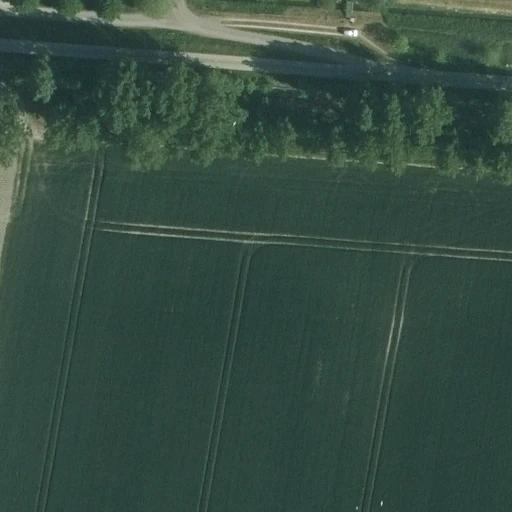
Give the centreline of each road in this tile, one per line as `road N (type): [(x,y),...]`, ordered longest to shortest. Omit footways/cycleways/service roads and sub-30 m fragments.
road 1 (residential): [(391,73),(262,36),(0,8)]
road 2 (unclassified): [(391,73),(0,43)]
road 3 (track): [(361,33),(169,21)]
road 4 (unclassified): [(511,82),(391,73)]
